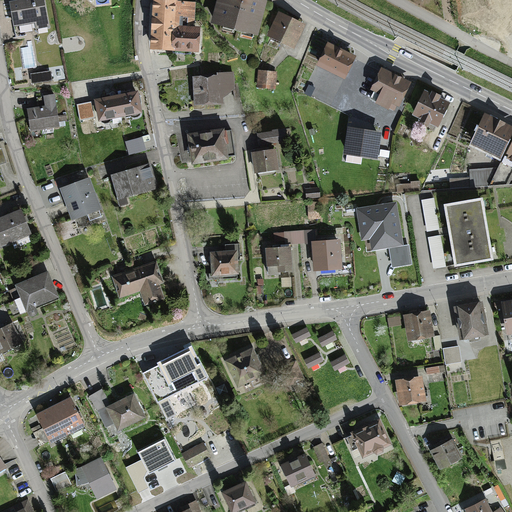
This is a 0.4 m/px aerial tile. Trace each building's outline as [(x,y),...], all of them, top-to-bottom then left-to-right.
[(13,26),(16,38),(32,35),(30,23),(47,20),(43,0),(25,0),(11,3),(15,25),(13,26)] [(155,0),(152,46),(172,47),(175,1),(175,0),(155,0)] [(261,0),(221,0),(216,23),(254,33),(263,1),(261,0)] [(197,30),(182,29),(183,14),(194,15),(195,3),(175,1),(172,47),(195,49),(197,30)] [(281,17),(273,34),(292,44),(300,26),(281,17)] [(320,65),(343,76),(353,57),(329,46),(320,65)] [(258,86),(274,88),(276,73),(260,71),(258,86)] [(50,72),(42,73),(43,80),(51,79),(50,72)] [(218,74),(219,78),(195,79),(196,91),(199,90),(199,102),(221,101),(220,89),(234,88),(233,73),(218,74)] [(397,102),(406,84),(383,73),(374,91),(397,102)] [(86,90),(84,83),(72,85),(73,92),(86,90)] [(138,117),(140,115),(141,111),(137,92),(130,94),(129,91),(121,92),(121,96),(116,97),(120,115),(129,114),(130,117),(134,118),(138,117)] [(438,100),(439,97),(435,95),(434,97),(425,93),(415,114),(437,125),(447,104),(438,100)] [(111,98),(111,94),(102,96),(103,99),(96,101),(100,119),(102,122),(105,124),(108,123),(111,120),(112,117),(120,115),(116,97),(111,98)] [(54,95),(36,97),(38,107),(27,109),(31,131),(44,129),(44,134),(54,132),(53,128),(60,126),(59,122),(67,121),(66,115),(58,116),(57,108),(56,108),(54,95)] [(93,101),(78,104),(81,119),(96,116),(93,101)] [(498,155),(511,130),(486,118),(473,143),(498,155)] [(258,134),(259,144),(285,141),(284,129),(272,131),(273,132),(258,134)] [(222,131),(190,136),(194,162),(226,157),(235,155),(231,130),(222,131)] [(379,134),(351,130),(348,151),(376,156),(379,134)] [(142,137),(126,142),(130,155),(146,150),(142,137)] [(511,166),(511,149),(508,158),(506,156),(503,162),(511,166)] [(253,153),(256,172),(277,169),(274,150),(253,153)] [(511,166),(503,162),(500,163),(497,170),(489,186),(509,185),(511,174),(511,166)] [(126,196),(156,187),(150,165),(112,176),(119,198),(117,198),(120,206),(128,203),(126,196)] [(470,188),(489,186),(497,170),(469,172),(470,188)] [(411,184),(397,185),(398,191),(420,190),(420,182),(411,183),(411,184)] [(91,223),(103,219),(89,183),(74,189),(73,186),(63,190),(73,215),(85,209),(91,223)] [(306,198),(319,197),(319,188),(306,189),(306,198)] [(434,198),(424,200),(429,231),(439,229),(434,198)] [(447,217),(454,252),(457,251),(459,264),(489,259),(486,246),(490,245),(484,211),(480,211),(478,200),(449,205),(451,217),(447,217)] [(395,206),(358,212),(363,241),(371,239),(373,250),(401,246),(395,206)] [(20,245),(33,240),(21,211),(0,219),(0,240),(2,244),(17,238),(20,245)] [(305,230),(307,244),(315,243),(314,229),(305,230)] [(436,268),(446,266),(440,235),(430,237),(436,268)] [(315,259),(316,269),(340,267),(338,242),(314,243),(315,251),(311,252),(311,259),(315,259)] [(209,280),(237,278),(236,252),(240,252),(239,243),(225,244),(226,253),(212,254),(213,273),(209,273),(209,280)] [(279,271),(291,270),(289,247),(267,249),(269,265),(279,265),(279,271)] [(411,264),(408,248),(391,251),(393,267),(411,264)] [(161,277),(156,262),(113,277),(120,297),(146,288),(151,302),(163,298),(156,278),(161,277)] [(58,299),(47,273),(17,285),(22,297),(6,303),(12,318),(28,311),(28,312),(29,312),(29,313),(30,313),(31,314),(32,314),(33,314),(34,313),(35,313),(35,312),(36,312),(36,311),(36,310),(36,309),(36,308),(58,299)] [(481,304),(456,308),(461,337),(486,332),(481,304)] [(431,333),(428,314),(407,317),(410,337),(431,333)] [(11,323),(0,328),(0,351),(1,352),(11,347),(11,348),(12,349),(13,349),(14,349),(15,349),(16,349),(17,349),(18,348),(19,347),(19,346),(20,346),(20,345),(20,344),(20,343),(11,323)] [(311,336),(306,327),(292,334),(296,343),(311,336)] [(337,339),(333,330),(318,338),(323,347),(337,339)] [(435,350),(442,349),(440,335),(433,336),(435,350)] [(175,380),(185,376),(190,386),(200,381),(194,370),(202,366),(192,346),(163,360),(164,363),(144,373),(167,420),(176,416),(166,397),(180,390),(175,380)] [(322,359),(318,350),(303,358),(308,367),(322,359)] [(239,383),(241,382),(242,385),(251,380),(252,383),(261,379),(259,373),(261,372),(251,351),(229,362),(239,383)] [(349,362),(344,353),(330,360),(334,369),(349,362)] [(283,368),(290,384),(303,378),(295,362),(283,368)] [(439,366),(426,368),(427,374),(440,372),(439,366)] [(420,379),(398,382),(402,402),(423,398),(423,396),(428,396),(427,390),(422,391),(420,379)] [(102,389),(90,396),(104,422),(113,417),(116,422),(119,428),(143,415),(132,395),(111,406),(102,389)] [(70,399),(54,407),(67,432),(82,424),(70,399)] [(54,407),(39,415),(51,440),(67,432),(54,407)] [(364,455),(374,450),(377,452),(382,450),(382,447),(382,446),(389,443),(379,421),(367,426),(366,423),(361,425),(363,428),(353,433),(354,434),(346,437),(355,456),(363,452),(364,455)] [(441,467),(450,462),(453,463),(458,461),(459,458),(460,457),(451,440),(432,450),(441,467)] [(188,464),(185,458),(176,441),(171,444),(180,460),(165,469),(168,474),(176,470),(179,476),(186,472),(183,467),(188,464)] [(209,456),(202,443),(183,453),(190,466),(209,456)] [(322,443),(314,447),(321,461),(324,460),(327,465),(331,463),(328,458),(322,443)] [(305,482),(315,478),(305,455),(281,466),(285,476),(288,475),(292,484),(304,478),(305,482)] [(80,468),(76,471),(78,481),(80,481),(87,478),(90,478),(94,488),(98,495),(114,487),(100,460),(85,468),(80,468)] [(68,478),(54,484),(57,490),(71,484),(68,478)] [(256,505),(245,482),(224,492),(233,511),(245,506),(246,509),(256,505)] [(467,508),(468,511),(501,511),(500,508),(493,511),(490,511),(484,500),(467,508)] [(199,511),(195,501),(187,505),(188,508),(184,510),(184,511),(199,511)] [(29,511),(25,502),(3,511),(29,511)]
